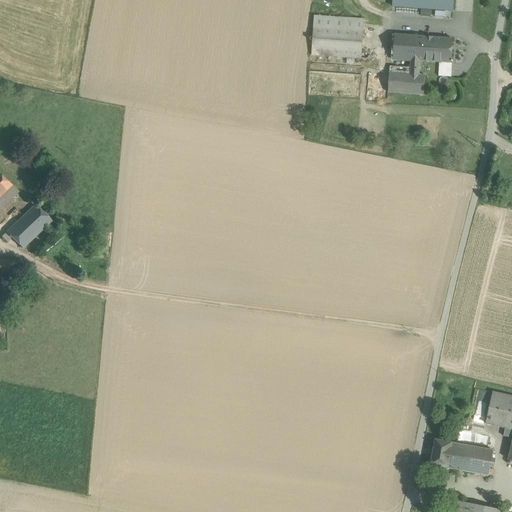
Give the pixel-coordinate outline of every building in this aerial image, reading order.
[(403,0),(403,10),(417,11),(453,12),(453,0),(403,0)] [(364,20),(314,16),(313,29),(363,33),(364,20)] [(363,33),(313,29),(311,55),(361,59),(363,33)] [(424,37),(395,35),(393,60),(411,61),(410,74),(389,73),(388,93),(424,95),(425,75),(419,75),(420,61),(423,61),(424,37)] [(453,39),(424,37),(423,61),(440,62),(452,63),(453,39)] [(452,63),(440,62),(439,76),(451,77),(452,63)] [(0,174),(0,200),(14,187),(0,174)] [(14,187),(0,200),(0,210),(19,192),(14,187)] [(35,206),(23,217),(41,232),(52,221),(35,206)] [(23,217),(7,233),(12,238),(23,248),(41,232),(23,217)] [(12,238),(7,233),(3,237),(8,242),(12,238)] [(20,262),(0,259),(0,275),(4,276),(18,278),(20,262)] [(511,397),(492,393),(486,424),(511,429),(511,397)] [(452,443),(435,440),(431,465),(447,468),(452,443)] [(493,451),(452,443),(447,468),(489,476),(493,451)] [(511,511),(454,500),(451,511),(511,511)]
